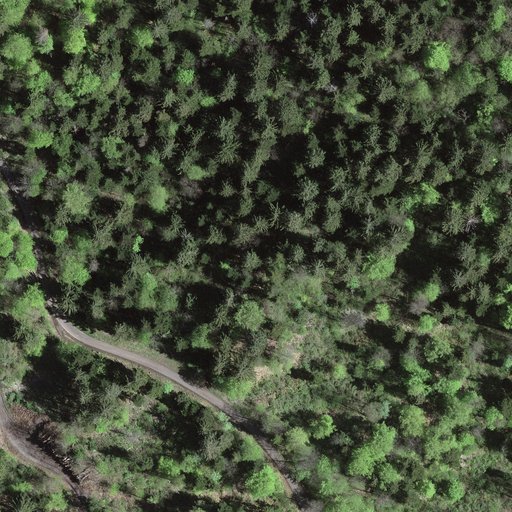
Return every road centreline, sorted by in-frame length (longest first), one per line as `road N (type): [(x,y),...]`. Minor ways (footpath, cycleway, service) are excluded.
road 1 (track): [(307,511),(270,448),(221,401),(65,321),(0,157)]
road 2 (track): [(0,406),(16,446),(64,469),(87,511)]
